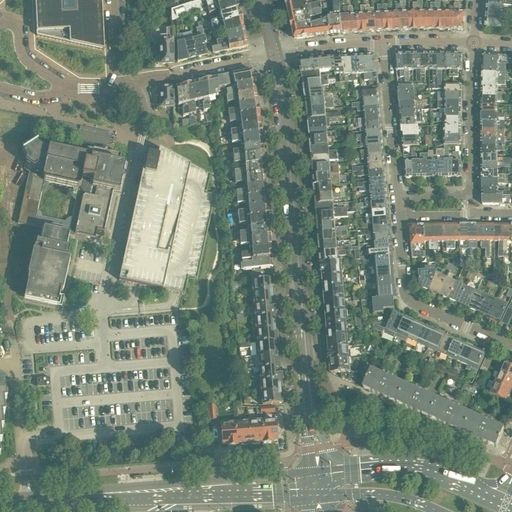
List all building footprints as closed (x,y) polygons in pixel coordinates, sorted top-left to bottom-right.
[(34,0),(35,5),(36,20),(36,32),(36,34),(36,36),(38,37),(55,40),(69,43),(71,44),(85,47),(102,51),(104,51),(104,45),(102,4),(103,4),(102,0),(34,0)] [(171,0),(170,0),(171,10),(179,7),(175,0),(171,0)] [(197,12),(207,9),(231,0),(200,0),(194,2),(197,12)] [(218,10),(219,16),(238,9),(235,0),(231,0),(207,9),(208,14),(215,12),(215,11),(218,10)] [(285,0),(288,8),(307,3),(306,0),(285,0)] [(399,0),(400,5),(401,31),(409,31),(409,12),(405,12),(404,0),(399,0)] [(435,0),(435,1),(435,4),(435,30),(443,30),(444,12),(440,12),(440,1),(444,1),(444,0),(435,0)] [(190,14),(197,12),(194,2),(179,7),(171,10),(171,17),(172,22),(180,18),(190,14)] [(288,8),(290,19),(322,11),(321,4),(311,6),(310,2),(307,3),(288,8)] [(418,2),(418,4),(418,30),(426,30),(426,12),(422,12),(422,2),(418,2)] [(328,17),(328,19),(330,36),(342,34),(340,16),(339,3),(333,4),(334,17),(328,17)] [(413,12),(409,12),(409,31),(418,30),(418,4),(413,4),(413,12)] [(431,12),(426,12),(426,30),(435,30),(435,4),(431,4),(431,12)] [(455,4),(454,8),(453,30),(464,31),(466,13),(459,12),(459,8),(459,5),(455,4)] [(487,4),(486,12),(507,14),(507,15),(511,15),(511,11),(503,11),(504,5),(487,4)] [(396,12),(391,13),(392,31),(401,31),(400,5),(396,5),(396,12)] [(378,13),(373,14),(375,32),(383,32),(382,6),(378,6),(378,13)] [(386,6),(382,6),(383,32),(392,31),(391,13),(387,13),(386,6)] [(352,7),(348,8),(350,34),(358,33),(357,15),(353,15),(352,7)] [(361,15),(357,15),(358,33),(366,33),(364,7),(360,7),(361,15)] [(369,7),(364,7),(366,33),(375,32),(373,14),(373,9),(369,9),(369,7)] [(450,12),(444,12),(443,30),(453,30),(454,8),(450,7),(450,12)] [(344,16),(340,16),(342,34),(350,34),(348,8),(344,8),(344,16)] [(211,23),(212,29),(241,19),(238,9),(219,16),(220,19),(211,23)] [(290,19),(292,29),(312,24),(311,19),(322,16),(322,11),(290,19)] [(511,15),(507,15),(507,14),(486,12),(485,22),(507,24),(511,24),(511,15)] [(241,19),(212,29),(214,34),(223,31),(224,35),(243,29),(241,19)] [(312,24),(292,29),(295,40),(306,39),(306,38),(316,37),(330,36),(328,19),(312,24)] [(507,24),(485,22),(484,31),(501,33),(501,29),(506,30),(507,24)] [(205,51),(206,51),(204,45),(206,44),(203,34),(203,32),(202,28),(199,28),(196,29),(198,39),(192,40),(197,59),(206,56),(205,51)] [(158,65),(173,64),(172,29),(166,29),(166,36),(158,36),(159,57),(157,57),(155,60),(156,63),(158,65)] [(216,42),(217,48),(217,49),(245,38),(243,29),(224,35),(226,41),(223,42),(223,40),(216,42)] [(189,61),(184,42),(180,43),(180,36),(179,36),(179,33),(176,33),(177,63),(189,61)] [(188,41),(184,42),(189,61),(197,59),(192,40),(191,34),(187,35),(188,41)] [(205,51),(206,56),(212,55),(229,51),(247,48),(245,38),(217,49),(217,48),(206,51),(205,51)] [(420,55),(421,85),(424,85),(424,78),(425,78),(425,71),(429,71),(429,54),(420,55)] [(433,71),(433,85),(437,86),(437,54),(429,54),(429,71),(433,71)] [(437,54),(437,86),(445,85),(445,83),(441,83),(442,71),(445,71),(445,54),(437,54)] [(445,54),(445,71),(449,71),(449,77),(454,77),(453,54),(445,54)] [(453,54),(454,77),(458,78),(458,71),(462,71),(463,55),(453,54)] [(400,78),(405,78),(403,55),(395,55),(396,72),(400,71),(400,78)] [(405,82),(405,86),(412,86),(412,83),(409,83),(409,71),(412,71),(411,55),(403,55),(405,78),(405,82)] [(412,83),(412,86),(420,85),(421,85),(420,55),(411,55),(412,71),(416,71),(416,83),(412,83)] [(483,58),(482,64),(506,65),(511,65),(511,57),(485,55),(483,57),(483,58)] [(375,56),(366,57),(368,81),(373,81),(372,74),(376,73),(375,56)] [(358,57),(350,58),(352,82),(357,82),(356,75),(359,75),(358,57)] [(366,57),(358,57),(359,75),(364,75),(364,81),(368,81),(366,57)] [(336,84),(336,86),(336,90),(346,89),(345,83),(342,58),(332,60),(334,72),(334,76),(340,75),(340,83),(336,84)] [(350,58),(342,58),(345,83),(349,83),(349,82),(350,82),(352,82),(350,58)] [(300,66),(301,75),(320,73),(334,72),(332,60),(326,60),(302,63),(300,66)] [(482,64),(482,73),(498,73),(498,69),(506,69),(506,65),(482,64)] [(223,88),(235,85),(254,82),(252,71),(230,76),(221,77),(223,88)] [(301,75),(303,84),(335,80),(335,78),(328,79),(328,76),(320,77),(320,73),(301,75)] [(482,73),(482,81),(505,82),(510,82),(510,78),(505,77),(505,73),(498,73),(482,73)] [(217,89),(223,88),(221,77),(206,81),(209,111),(214,110),(213,102),(211,99),(216,98),(218,98),(217,89)] [(335,80),(303,84),(304,93),(321,91),(321,87),(329,86),(329,85),(336,85),(336,84),(335,80)] [(203,112),(209,111),(206,81),(196,83),(198,109),(202,108),(203,112)] [(482,81),(481,89),(498,90),(498,86),(505,86),(505,82),(482,81)] [(226,91),(227,97),(255,92),(254,82),(235,85),(236,91),(233,92),(233,90),(226,91)] [(194,110),(198,109),(196,83),(186,86),(189,116),(195,115),(194,110)] [(398,86),(398,95),(414,94),(414,90),(421,90),(420,85),(412,86),(405,86),(398,86)] [(444,90),(444,94),(461,94),(461,85),(453,86),(449,86),(445,85),(437,86),(433,85),(429,85),(429,90),(444,90)] [(189,121),(189,116),(186,86),(176,88),(177,107),(178,110),(182,109),(183,117),(187,116),(187,119),(185,120),(186,126),(189,126),(189,121)] [(173,88),(169,89),(157,89),(155,91),(155,95),(157,97),(159,97),(160,108),(173,107),(173,88)] [(481,89),(481,98),(504,98),(505,93),(498,93),(498,90),(481,89)] [(362,96),(362,100),(378,99),(378,90),(377,90),(373,91),(356,92),(353,92),(353,97),(362,96)] [(304,93),(305,102),(338,100),(337,94),(333,95),(324,95),(324,91),(321,91),(304,93)] [(237,100),(238,105),(257,102),(255,92),(227,97),(226,97),(227,103),(235,102),(234,100),(237,100)] [(398,95),(399,103),(430,102),(429,96),(414,98),(414,94),(398,95)] [(438,94),(438,102),(461,102),(461,94),(444,94),(438,94)] [(481,98),(481,106),(497,106),(497,102),(504,102),(504,98),(481,98)] [(352,104),(352,109),(357,108),(379,107),(378,99),(362,100),(363,103),(352,104)] [(305,102),(307,111),(325,110),(325,105),(334,104),(338,104),(338,100),(305,102)] [(228,116),(228,117),(258,112),(257,102),(238,105),(239,111),(236,112),(236,110),(228,111),(228,116)] [(399,103),(400,112),(422,110),(422,106),(430,106),(430,102),(399,103)] [(438,110),(439,110),(461,110),(461,102),(438,102),(438,106),(438,110)] [(481,106),(481,114),(504,114),(504,110),(497,110),(497,106),(481,106)] [(363,112),(364,116),(380,115),(379,107),(357,108),(357,113),(363,112)] [(307,111),(308,121),(339,118),(341,118),(340,113),(326,114),(325,110),(307,111)] [(422,110),(400,112),(400,120),(422,119),(422,114),(422,110)] [(437,118),(437,119),(461,118),(461,110),(439,110),(439,112),(439,114),(431,114),(431,118),(437,118)] [(240,120),(240,126),(260,122),(258,112),(228,117),(229,123),(237,122),(237,120),(240,120)] [(481,114),(481,122),(497,122),(497,119),(504,119),(504,118),(509,119),(509,115),(504,114),(481,114)] [(354,125),(356,125),(381,124),(380,115),(364,116),(364,119),(354,120),(354,125)] [(308,121),(309,131),(327,129),(327,128),(330,128),(330,124),(335,123),(339,122),(339,118),(308,121)] [(461,118),(437,119),(437,123),(438,123),(445,123),(445,126),(461,126),(461,118)] [(400,120),(401,128),(417,127),(417,123),(423,123),(422,119),(400,120)] [(230,131),(231,138),(261,133),(260,122),(240,126),(241,132),(238,132),(238,130),(230,131)] [(481,122),(481,131),(504,131),(504,123),(497,122),(481,122)] [(360,132),(365,132),(381,131),(381,124),(356,125),(357,129),(360,129),(360,132)] [(94,141),(96,129),(81,126),(79,138),(94,141)] [(461,126),(445,126),(443,126),(443,136),(461,136),(461,126)] [(401,128),(402,137),(419,137),(418,127),(417,127),(401,128)] [(309,131),(310,140),(341,137),(341,134),(336,134),(336,133),(327,133),(327,129),(309,131)] [(356,136),(357,141),(359,141),(382,139),(381,131),(365,132),(365,135),(359,136),(356,136)] [(481,133),(481,139),(497,139),(504,139),(504,131),(481,131),(481,133)] [(240,146),(243,146),(262,143),(261,133),(231,138),(232,144),(240,143),(240,146)] [(461,136),(443,136),(443,146),(444,146),(448,146),(461,146),(461,136)] [(342,137),(341,137),(310,140),(311,149),(334,147),(334,142),(336,142),(336,141),(342,141),(342,137)] [(407,147),(412,147),(420,147),(419,137),(402,137),(403,147),(407,147)] [(366,148),(383,147),(382,139),(359,141),(359,142),(360,142),(360,148),(366,148)] [(505,143),(504,139),(497,139),(481,139),(481,147),(505,147),(505,143)] [(232,152),(233,158),(263,153),(262,143),(243,146),(243,151),(240,151),(232,152)] [(44,225),(57,223),(57,220),(41,215),(40,202),(43,192),(47,192),(49,184),(73,191),(76,214),(70,215),(75,216),(78,237),(87,236),(88,240),(102,244),(123,165),(99,158),(97,165),(86,162),(86,157),(39,145),(39,144),(23,146),(26,169),(31,170),(17,222),(32,226),(44,225)] [(444,146),(444,150),(445,178),(453,177),(452,154),(449,154),(448,146),(444,146)] [(311,149),(311,159),(338,157),(338,155),(351,154),(350,150),(337,151),(335,151),(334,147),(311,149)] [(361,152),(361,157),(383,155),(383,147),(366,148),(367,152),(361,152)] [(412,147),(407,147),(408,155),(407,156),(403,156),(405,178),(413,178),(412,155),(412,147)] [(481,156),(497,156),(497,152),(505,152),(505,147),(481,147),(481,156)] [(428,151),(428,155),(429,178),(437,178),(436,156),(433,156),(432,150),(428,151)] [(436,150),(436,156),(437,178),(445,178),(444,150),(436,150)] [(244,162),(244,167),(263,164),(263,153),(233,158),(233,164),(241,163),(241,162),(244,162)] [(452,154),(453,177),(461,177),(461,161),(461,154),(452,154)] [(367,160),(368,164),(384,162),(383,155),(361,157),(361,160),(367,160)] [(416,155),(412,155),(413,178),(421,178),(420,161),(416,161),(416,155)] [(424,161),(420,161),(421,178),(429,178),(428,155),(424,155),(424,161)] [(481,156),(481,164),(511,164),(511,159),(497,159),(497,156),(481,156)] [(311,159),(312,168),(330,166),(329,161),(338,161),(338,157),(311,159)] [(352,168),(353,173),(385,170),(384,162),(368,164),(368,167),(362,168),(352,168)] [(481,164),(481,172),(498,172),(498,168),(508,168),(508,172),(509,172),(511,171),(511,163),(511,164),(481,164)] [(234,172),(235,178),(264,174),(263,164),(244,167),(245,171),(242,172),(242,171),(237,172),(234,172)] [(313,177),(339,175),(345,174),(344,170),(339,170),(330,171),(330,166),(312,168),(313,177)] [(369,176),(369,180),(385,179),(385,170),(353,173),(353,177),(357,176),(357,177),(362,177),(369,176)] [(481,172),(482,180),(511,180),(511,171),(509,172),(509,176),(505,176),(498,176),(498,172),(481,172)] [(246,182),(246,187),(265,184),(264,174),(235,178),(235,184),(243,183),(243,182),(246,182)] [(313,177),(314,187),(332,186),(331,185),(332,185),(332,180),(340,179),(339,175),(313,177)] [(354,189),(359,189),(386,187),(385,179),(369,180),(369,183),(353,184),(354,189)] [(511,180),(482,180),(482,189),(498,188),(498,184),(505,184),(511,184),(511,180)] [(236,192),(236,199),(266,195),(265,184),(246,187),(247,191),(244,192),(244,191),(236,192)] [(314,187),(315,196),(344,194),(344,189),(341,189),(332,190),(332,186),(314,187)] [(370,192),(370,196),(387,195),(386,187),(359,189),(359,193),(370,192)] [(482,189),(482,197),(507,197),(507,194),(507,192),(505,192),(498,192),(498,189),(498,188),(482,189)] [(346,194),(344,194),(315,196),(315,206),(333,204),(333,199),(341,199),(346,199),(346,194)] [(247,203),(248,207),(267,205),(266,195),(236,199),(237,204),(245,204),(245,203),(247,203)] [(360,200),(361,205),(387,203),(387,195),(370,196),(370,199),(365,200),(360,200)] [(511,197),(507,197),(482,197),(483,205),(511,205),(511,197)] [(372,208),(372,212),(388,211),(387,203),(361,205),(355,205),(356,213),(361,212),(361,209),(372,208)] [(315,206),(316,216),(347,213),(346,208),(334,209),(333,204),(315,206)] [(237,213),(238,219),(268,215),(267,205),(248,207),(245,208),(242,208),(242,212),(237,213)] [(366,216),(367,221),(389,219),(388,211),(372,212),(372,215),(366,216)] [(316,216),(317,225),(335,224),(334,218),(348,217),(347,216),(356,215),(355,212),(347,213),(316,216)] [(249,223),(250,228),(269,226),(268,215),(238,219),(238,225),(246,224),(246,223),(249,223)] [(373,224),(373,228),(389,227),(389,219),(367,221),(367,224),(373,224)] [(317,225),(318,235),(347,232),(347,227),(335,228),(335,224),(317,225)] [(446,250),(451,250),(451,225),(442,226),(442,242),(447,242),(446,250)] [(455,242),(459,242),(459,225),(451,225),(451,250),(455,250),(455,242)] [(464,250),(468,250),(468,225),(459,225),(459,242),(464,242),(464,250)] [(472,242),(477,242),(477,225),(468,225),(468,250),(468,253),(468,258),(472,258),(472,249),(472,242)] [(481,250),(486,250),(485,225),(477,225),(477,242),(481,242),(481,250)] [(485,225),(486,250),(486,254),(485,254),(485,258),(490,258),(490,254),(490,250),(490,242),(493,242),(493,226),(485,225)] [(239,233),(240,240),(270,236),(269,226),(250,228),(250,233),(247,233),(247,232),(239,233)] [(425,245),(425,243),(424,226),(411,226),(409,228),(411,250),(415,250),(415,245),(425,245)] [(434,258),(434,255),(434,251),(433,226),(424,226),(425,243),(429,242),(430,258),(434,257),(434,258)] [(442,226),(433,226),(434,251),(438,250),(438,242),(442,242),(442,226)] [(502,226),(493,226),(493,242),(499,242),(499,251),(498,251),(498,258),(502,258),(502,226)] [(511,226),(502,226),(502,258),(507,258),(507,250),(507,242),(511,242),(511,226)] [(389,227),(373,228),(373,231),(367,232),(367,231),(358,232),(358,238),(363,237),(390,235),(389,227)] [(25,300),(62,306),(64,296),(59,296),(60,289),(65,290),(72,249),(67,248),(69,233),(37,228),(25,300)] [(318,235),(319,245),(336,243),(336,241),(336,238),(348,237),(348,232),(347,232),(318,235)] [(374,240),(374,244),(391,243),(390,235),(363,237),(363,241),(367,240),(374,240)] [(251,243),(251,249),(271,247),(270,236),(240,240),(240,246),(248,245),(248,244),(251,243)] [(319,245),(319,254),(346,252),(352,251),(351,246),(337,247),(336,243),(319,245)] [(375,247),(369,248),(367,248),(367,253),(369,253),(391,251),(391,243),(374,244),(375,247)] [(241,261),(242,261),(271,258),(271,247),(251,249),(252,254),(249,254),(249,253),(241,254),(241,261)] [(376,256),(376,259),(392,259),(391,251),(369,253),(370,257),(376,256)] [(346,252),(319,254),(320,264),(321,264),(321,263),(338,262),(338,257),(346,256),(346,252)] [(251,270),(252,281),(272,280),(272,279),(271,268),(272,268),(271,258),(242,261),(242,264),(243,271),(251,270)] [(374,264),(374,271),(393,270),(392,259),(376,259),(373,260),(370,260),(370,265),(374,264)] [(323,273),(323,278),(342,276),(341,264),(320,265),(321,273),(323,273)] [(421,287),(429,291),(436,274),(435,274),(435,269),(427,269),(427,272),(419,273),(420,279),(419,280),(420,280),(421,287)] [(371,277),(371,281),(394,279),(393,270),(374,271),(375,277),(371,277)] [(446,279),(443,277),(436,274),(429,291),(439,295),(446,279)] [(322,281),(322,289),(343,287),(342,276),(323,278),(323,281),(322,281)] [(376,284),(376,291),(395,289),(394,279),(371,281),(372,285),(376,284)] [(439,295),(449,299),(456,283),(446,279),(439,295)] [(251,281),(253,294),(274,292),(274,284),(272,284),(272,280),(252,281),(251,281)] [(449,299),(459,304),(466,288),(456,283),(449,299)] [(324,296),(325,301),(344,299),(343,287),(322,289),(323,296),(324,296)] [(459,304),(469,308),(476,292),(466,288),(459,304)] [(373,301),(393,299),(395,299),(395,289),(376,291),(377,296),(373,296),(373,301)] [(253,294),(254,306),(274,304),(274,301),(275,301),(274,292),(253,294)] [(469,308),(479,313),(487,297),(476,292),(469,308)] [(479,313),(489,317),(496,301),(487,297),(479,313)] [(324,306),(324,313),(345,311),(344,299),(325,301),(325,306),(324,306)] [(393,299),(373,301),(375,314),(384,313),(383,309),(394,309),(393,299)] [(496,301),(489,317),(497,321),(497,320),(500,321),(507,306),(496,301)] [(254,306),(255,318),(275,316),(275,313),(276,313),(275,304),(274,304),(254,306)] [(511,307),(509,306),(502,323),(507,325),(511,314),(511,307)] [(327,320),(327,326),(346,324),(345,311),(324,313),(325,320),(327,320)] [(395,339),(397,335),(405,319),(394,314),(390,323),(373,324),(373,330),(395,339)] [(255,318),(256,331),(278,329),(277,320),(275,320),(275,316),(255,318)] [(397,335),(407,339),(414,323),(405,319),(397,335)] [(407,339),(418,344),(425,328),(414,323),(407,339)] [(326,330),(326,337),(347,336),(346,324),(327,326),(327,330),(326,330)] [(418,344),(427,348),(435,332),(425,328),(418,344)] [(256,331),(257,344),(277,342),(277,338),(278,338),(278,329),(256,331)] [(427,348),(437,353),(445,337),(435,332),(427,348)] [(329,344),(329,349),(348,347),(347,336),(326,337),(327,344),(329,344)] [(437,353),(447,357),(455,341),(445,337),(437,353)] [(447,357),(457,361),(464,346),(455,341),(447,357)] [(257,344),(258,357),(280,355),(279,346),(277,346),(277,342),(257,344)] [(457,361),(467,366),(474,350),(464,346),(457,361)] [(328,361),(330,361),(349,360),(348,347),(329,349),(329,353),(328,353),(328,361)] [(474,350),(467,366),(478,371),(485,355),(474,350)] [(258,357),(259,369),(279,367),(279,364),(280,364),(280,355),(258,357)] [(482,366),(488,368),(493,357),(487,355),(482,366)] [(361,377),(367,380),(371,370),(377,357),(370,358),(361,377)] [(349,360),(330,361),(331,374),(341,373),(341,379),(353,384),(357,375),(350,372),(349,360)] [(511,366),(504,363),(500,374),(511,379),(511,366)] [(260,382),(280,380),(282,380),(281,371),(279,371),(279,367),(259,369),(260,382)] [(363,388),(380,396),(388,377),(371,370),(367,380),(363,388)] [(0,442),(1,442),(0,429),(0,428),(3,428),(2,415),(4,414),(3,401),(6,400),(5,392),(8,392),(7,377),(1,372),(0,372),(0,442)] [(497,379),(495,384),(511,391),(511,388),(511,379),(500,374),(495,372),(494,376),(494,378),(497,379)] [(380,396),(397,403),(405,385),(388,377),(380,396)] [(36,379),(37,388),(50,387),(49,378),(36,379)] [(260,382),(261,394),(283,392),(282,383),(280,383),(280,380),(260,382)] [(511,391),(495,384),(490,381),(487,387),(493,390),(491,394),(506,401),(511,391)] [(397,403),(413,410),(421,392),(405,385),(397,403)] [(283,392),(261,394),(262,406),(282,404),(282,400),(283,400),(283,392)] [(413,410),(430,418),(438,400),(421,392),(413,410)] [(430,418),(446,425),(455,407),(438,400),(430,418)] [(232,403),(233,410),(233,418),(237,418),(236,408),(242,407),(241,402),(232,403)] [(446,425),(463,433),(471,415),(455,407),(446,425)] [(463,433),(479,440),(488,422),(471,415),(463,433)] [(275,421),(261,422),(263,442),(263,444),(272,443),(271,441),(277,441),(276,432),(278,432),(277,429),(276,429),(275,421)] [(261,422),(248,423),(249,445),(259,444),(258,442),(263,442),(261,422)] [(488,422),(479,440),(496,448),(504,430),(488,422)] [(248,423),(234,424),(236,444),(240,444),(240,446),(249,445),(248,423)] [(236,444),(234,424),(220,425),(222,446),(227,445),(227,447),(236,446),(236,444)]
